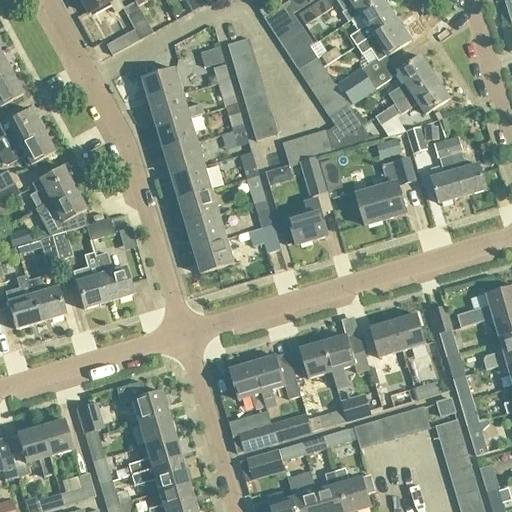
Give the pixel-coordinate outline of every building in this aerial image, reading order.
[(123,9),(124,8),(119,0),(81,0),(90,14),(110,3),(116,13),(123,9)] [(134,0),(135,2),(124,8),(123,9),(135,30),(141,41),(154,34),(139,7),(148,2),(146,0),(134,0)] [(195,0),(201,9),(214,2),(212,0),(195,0)] [(291,0),(286,3),(292,13),(309,3),(306,0),(291,0)] [(322,0),(299,15),(306,26),(333,8),(327,0),(322,0)] [(343,14),(345,18),(338,23),(341,28),(349,23),(360,15),(359,15),(381,0),(349,0),(353,6),(343,14)] [(384,0),(381,0),(359,15),(360,15),(373,35),(397,20),(384,0)] [(292,13),(286,3),(264,19),(273,32),(295,18),(292,13)] [(304,31),(295,18),(273,32),(282,46),(304,31)] [(373,36),(366,41),(357,47),(363,57),(371,51),(378,62),(387,57),(411,41),(397,20),(373,35),(373,36)] [(141,41),(135,30),(107,46),(113,56),(141,41)] [(304,31),(282,46),(291,60),(310,48),(314,45),(304,31)] [(231,57),(253,50),(249,40),(228,46),(231,57)] [(225,63),(220,48),(201,54),(206,69),(225,63)] [(317,59),(310,48),(291,60),(298,71),(317,59)] [(336,48),(322,57),(327,66),(342,57),(336,48)] [(253,50),(231,57),(234,67),(256,61),(253,50)] [(0,79),(11,74),(0,54),(0,79)] [(397,73),(405,85),(389,96),(394,105),(411,94),(436,78),(421,56),(397,73)] [(323,68),(317,59),(298,71),(304,80),(323,68)] [(259,72),(256,61),(234,67),(238,78),(259,72)] [(219,85),(230,82),(226,66),(214,70),(219,85)] [(323,68),(304,80),(310,90),(329,77),(328,75),(323,68)] [(336,78),(332,81),(335,87),(341,96),(342,97),(346,95),(369,80),(362,69),(341,84),(336,78)] [(150,105),(184,95),(177,70),(143,80),(150,105)] [(259,72),(238,78),(241,89),(262,82),(259,72)] [(0,79),(0,108),(23,96),(11,74),(0,79)] [(332,81),(329,77),(310,90),(316,99),(335,87),(332,81)] [(394,106),(381,115),(374,119),(380,127),(387,123),(400,114),(402,115),(418,105),(425,115),(450,99),(436,78),(411,94),(394,105),(394,106)] [(369,80),(346,95),(342,97),(347,105),(349,108),(353,106),(376,91),(369,80)] [(235,97),(230,82),(219,85),(223,100),(226,109),(237,106),(235,97)] [(262,82),(241,89),(244,99),(265,93),(262,82)] [(335,87),(316,99),(322,108),(341,96),(335,87)] [(268,104),(265,93),(244,99),(247,110),(268,104)] [(188,109),(184,95),(150,105),(157,130),(191,120),(205,116),(202,105),(188,109)] [(341,96),(322,108),(329,118),(347,105),(342,97),(341,96)] [(272,114),(268,104),(247,110),(250,121),(272,114)] [(349,108),(347,105),(329,118),(334,127),(353,115),(349,108)] [(237,106),(226,109),(234,133),(245,130),(240,115),(237,106)] [(0,130),(2,133),(0,133),(0,154),(42,131),(30,109),(7,122),(1,125),(0,130)] [(275,125),(272,114),(250,121),(254,131),(275,125)] [(353,115),(334,127),(327,133),(326,131),(333,153),(372,141),(353,115)] [(198,144),(191,120),(157,130),(165,154),(198,144)] [(278,136),(275,125),(254,131),(257,142),(278,136)] [(421,128),(407,132),(413,155),(427,151),(421,128)] [(438,128),(425,129),(426,141),(439,140),(438,128)] [(249,145),(245,130),(234,133),(238,148),(249,145)] [(0,154),(0,161),(3,166),(7,167),(22,159),(27,168),(31,166),(54,153),(42,131),(0,154)] [(326,131),(316,135),(322,156),(333,153),(326,131)] [(322,156),(316,135),(305,138),(311,159),(322,156)] [(311,159),(305,138),(294,141),(300,163),(311,159)] [(402,154),(398,140),(377,146),(381,160),(402,154)] [(300,163),(294,141),(283,145),(289,166),(300,163)] [(462,153),(459,142),(447,145),(462,197),(485,190),(478,165),(467,168),(462,153)] [(198,144),(165,154),(172,178),(206,168),(198,144)] [(440,161),(444,175),(431,179),(438,203),(462,197),(447,145),(436,148),(440,161)] [(259,178),(254,163),(252,154),(241,157),(243,166),(248,182),(259,178)] [(365,226),(406,214),(397,186),(415,181),(408,158),(381,166),(387,186),(355,195),(365,226)] [(304,203),(307,213),(287,219),(295,246),(327,237),(320,214),(331,211),(316,160),(315,160),(304,163),(300,165),(311,201),(304,203)] [(39,180),(44,189),(30,197),(37,209),(74,190),(62,167),(39,180)] [(213,192),(206,168),(172,178),(179,202),(213,192)] [(0,192),(14,184),(8,172),(0,176),(0,192)] [(264,193),(259,178),(248,182),(253,197),(255,206),(267,202),(264,193)] [(0,192),(0,206),(20,195),(14,184),(0,192)] [(86,211),(74,190),(37,209),(52,237),(86,227),(80,215),(86,211)] [(220,216),(213,192),(179,202),(186,226),(220,216)] [(249,234),(274,227),(269,211),(258,214),(263,229),(249,233),(249,234)] [(220,216),(186,226),(193,251),(227,241),(220,216)] [(86,227),(90,242),(115,235),(110,220),(86,227)] [(281,251),(274,227),(249,234),(254,249),(265,245),(268,255),(281,251)] [(47,266),(59,262),(51,237),(17,248),(19,256),(42,250),(47,266)] [(227,241),(193,251),(201,276),(235,265),(227,241)] [(107,254),(95,258),(109,303),(132,296),(124,268),(113,272),(107,254)] [(88,268),(72,273),(84,311),(109,303),(95,258),(94,257),(85,259),(88,268)] [(28,281),(27,276),(16,279),(19,289),(5,293),(8,302),(16,330),(40,323),(32,295),(28,281)] [(40,277),(28,281),(32,295),(40,323),(64,316),(56,288),(44,291),(40,277)] [(488,306),(456,316),(459,327),(460,328),(492,319),(491,318),(511,311),(511,286),(485,295),(488,306)] [(479,294),(465,297),(468,308),(482,305),(479,294)] [(440,335),(452,331),(445,308),(433,311),(440,335)] [(511,311),(491,318),(492,319),(499,341),(511,337),(511,311)] [(419,315),(395,322),(404,352),(428,345),(419,315)] [(404,352),(395,322),(372,329),(381,359),(404,352)] [(452,331),(440,335),(439,335),(446,357),(459,353),(452,331)] [(349,336),(325,343),(334,373),(333,374),(338,393),(350,389),(344,370),(355,367),(357,375),(370,371),(360,337),(350,340),(349,336)] [(486,358),(483,362),(485,370),(486,372),(506,365),(505,364),(511,362),(511,337),(499,341),(502,353),(486,358)] [(334,373),(325,343),(301,351),(310,380),(333,374),(334,373)] [(466,376),(459,353),(446,357),(453,380),(466,376)] [(278,357),(254,364),(267,408),(277,406),(273,391),(286,388),(290,402),(302,398),(293,367),(282,370),(278,357)] [(267,408),(254,364),(231,371),(240,401),(252,398),(256,412),(267,408)] [(466,376),(453,380),(460,402),(473,399),(466,376)] [(439,382),(415,389),(419,401),(442,395),(439,382)] [(168,415),(161,392),(146,396),(142,383),(117,390),(121,404),(131,401),(137,424),(168,415)] [(436,404),(441,419),(457,414),(452,399),(436,404)] [(473,399),(460,402),(466,425),(479,421),(473,399)] [(368,403),(344,411),(347,423),(372,416),(368,403)] [(85,435),(97,431),(102,430),(95,405),(77,410),(84,435),(85,435)] [(425,408),(413,411),(419,433),(431,429),(425,408)] [(347,423),(344,411),(309,421),(312,433),(313,433),(347,423)] [(419,433),(413,411),(401,415),(408,436),(419,433)] [(168,415),(137,424),(144,447),(174,438),(168,415)] [(408,436),(401,415),(390,418),(396,440),(408,436)] [(307,416),(272,426),(277,443),(312,433),(309,421),(307,416)] [(390,418),(378,422),(385,443),(396,440),(390,418)] [(480,423),(479,421),(466,425),(476,458),(489,454),(483,433),(491,425),(489,420),(480,423)] [(41,428),(50,458),(72,451),(63,421),(41,428)] [(461,433),(458,421),(436,428),(440,439),(461,433)] [(385,443),(378,422),(367,425),(373,447),(385,443)] [(367,425),(355,429),(359,441),(362,450),(373,447),(367,425)] [(240,436),(233,438),(238,455),(246,453),(277,443),(272,426),(267,428),(240,436)] [(17,435),(19,440),(7,443),(18,479),(30,475),(26,465),(39,461),(44,479),(55,475),(49,458),(50,458),(41,428),(17,435)] [(349,430),(326,437),(330,449),(353,442),(359,441),(355,429),(350,430),(349,430)] [(97,431),(85,435),(93,462),(105,458),(97,431)] [(461,433),(440,439),(443,451),(465,445),(461,433)] [(330,449),(326,437),(303,444),(307,456),(330,449)] [(174,438),(144,447),(148,461),(128,467),(130,476),(181,461),(174,438)] [(7,443),(0,445),(0,473),(3,473),(6,482),(18,479),(7,443)] [(307,456),(303,444),(279,451),(283,464),(307,456)] [(468,456),(465,445),(443,451),(447,462),(468,456)] [(283,464),(279,451),(247,460),(254,481),(285,472),(283,464)] [(468,456),(447,462),(450,474),(472,468),(468,456)] [(105,458),(93,462),(100,485),(112,481),(105,458)] [(188,485),(181,461),(130,476),(134,487),(154,481),(158,493),(188,485)] [(499,489),(492,466),(480,470),(487,493),(499,489)] [(475,479),(472,468),(450,474),(454,486),(475,479)] [(377,492),(372,475),(349,482),(346,470),(337,473),(340,485),(341,485),(349,511),(359,511),(373,508),(369,494),(377,492)] [(294,498),(298,511),(323,511),(317,491),(312,472),(289,480),(294,498)] [(326,476),(330,488),(317,491),(323,511),(349,511),(341,485),(340,485),(337,473),(326,476)] [(60,495),(64,507),(96,498),(89,474),(77,478),(80,489),(60,495)] [(479,491),(475,479),(454,486),(457,497),(479,491)] [(112,481),(100,485),(107,508),(119,505),(112,481)] [(188,485),(158,493),(162,506),(147,510),(147,511),(178,511),(195,507),(188,485)] [(499,489),(487,493),(492,511),(505,511),(506,511),(499,489)] [(482,502),(479,491),(457,497),(461,509),(482,502)] [(298,511),(294,498),(286,501),(283,494),(271,498),(269,502),(254,507),(255,511),(298,511)] [(35,498),(25,501),(28,511),(49,511),(64,507),(60,495),(47,499),(37,502),(35,498)] [(484,511),(482,502),(461,509),(461,511),(484,511)]
